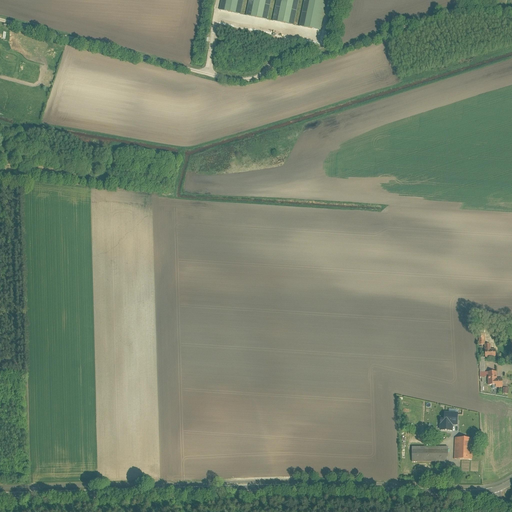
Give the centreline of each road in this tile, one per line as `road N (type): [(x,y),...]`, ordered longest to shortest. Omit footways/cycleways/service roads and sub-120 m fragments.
road 1 (track): [(511,10),(435,14),(235,80),(0,19)]
road 2 (tertiary): [(0,495),(344,484),(493,489)]
